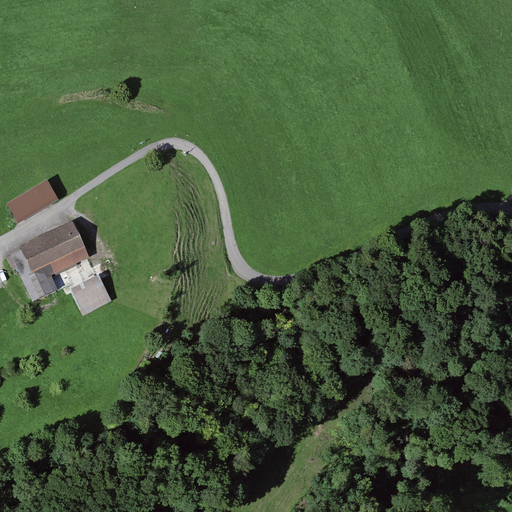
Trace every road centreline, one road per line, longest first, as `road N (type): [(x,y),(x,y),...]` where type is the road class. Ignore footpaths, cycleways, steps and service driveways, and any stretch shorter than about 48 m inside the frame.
road 1 (residential): [(511,212),(464,209),(328,267),(257,278),(236,259),(211,169),(179,143),(143,152),(0,240)]
road 2 (unknown): [(63,203),(98,236),(93,278),(38,312),(0,287)]
